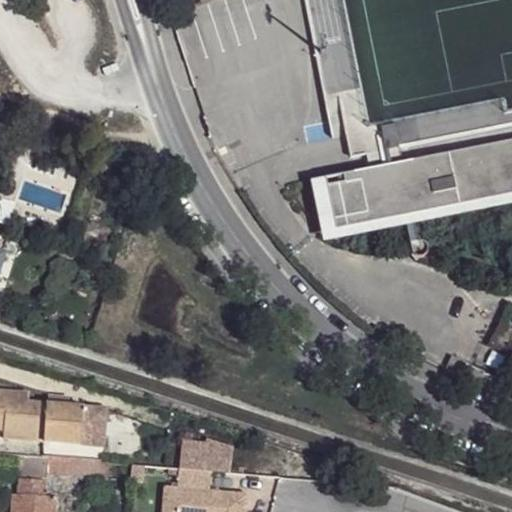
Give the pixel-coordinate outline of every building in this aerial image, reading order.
[(365,156),(398,150),(393,127),(377,128),(346,137),(350,159),(365,156)] [(511,141),(402,165),(413,216),(511,195),(511,141)] [(368,171),(393,166),(403,218),(405,228),(408,244),(418,242),(414,226),(413,216),(402,165),(399,150),(398,150),(365,156),(368,171)] [(133,164),(124,162),(121,174),(130,176),(133,164)] [(368,171),(325,180),(335,231),(403,218),(393,166),(368,171)] [(325,180),(311,183),(323,244),(405,228),(403,218),(335,231),(325,180)] [(511,195),(413,216),(414,226),(511,205),(511,195)] [(20,242),(0,234),(0,256),(1,257),(0,260),(0,304),(20,242)] [(418,242),(408,244),(411,254),(415,257),(420,257),(424,256),(427,252),(426,247),(423,243),(419,242),(418,242)] [(467,364),(452,357),(446,370),(461,377),(467,364)] [(0,395),(0,432),(3,433),(2,441),(102,450),(105,413),(65,409),(45,407),(26,405),(7,404),(7,396),(0,395)] [(7,404),(26,405),(27,398),(7,396),(7,404)] [(66,397),(46,396),(45,407),(65,409),(66,397)] [(41,473),(42,459),(19,457),(18,480),(44,481),(44,474),(41,473)] [(81,462),(42,459),(41,473),(44,474),(49,475),(49,476),(108,481),(109,464),(81,462)] [(214,473),(182,470),(181,488),(178,511),(249,511),(251,494),(212,491),(214,473)] [(12,496),(10,511),(54,511),(56,498),(43,497),(44,481),(18,480),(17,496),(12,496)] [(178,511),(181,488),(168,488),(166,511),(178,511)]
